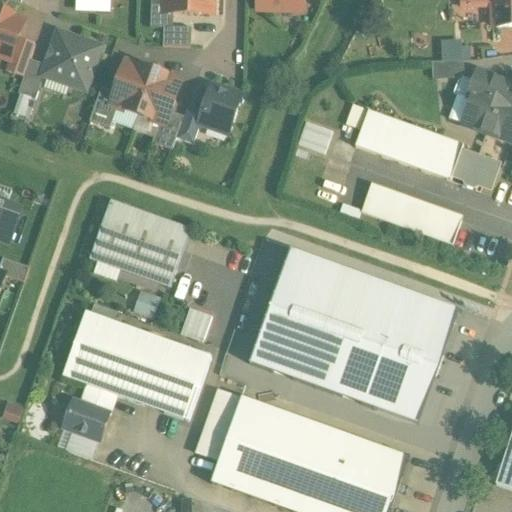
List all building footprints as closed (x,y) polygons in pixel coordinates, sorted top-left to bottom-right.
[(98,0),(76,0),(76,14),(98,15),(98,0)] [(110,0),(98,0),(98,15),(110,15),(110,0)] [(166,0),(151,0),(150,30),(163,30),(163,49),(191,50),(191,30),(172,29),(173,15),(166,15),(166,0)] [(166,0),(166,15),(173,15),(211,17),(211,0),(166,0)] [(258,0),(258,12),(282,13),(286,9),(303,10),(302,0),(258,0)] [(492,0),(461,0),(462,9),(492,8),(492,4),(492,0)] [(511,0),(492,0),(492,4),(492,8),(493,29),(511,27),(511,0)] [(27,27),(0,17),(0,59),(13,64),(27,27)] [(101,50),(58,35),(46,71),(43,78),(44,78),(86,93),(101,50)] [(464,63),(432,65),(433,80),(465,78),(464,63)] [(154,74),(126,64),(115,95),(111,108),(117,110),(138,118),(154,74)] [(46,71),(30,66),(24,81),(41,87),(44,78),(43,78),(46,71)] [(181,84),(154,74),(138,118),(159,125),(166,127),(171,114),(181,84)] [(511,86),(478,74),(468,101),(479,105),(470,129),(511,144),(511,143),(511,86)] [(41,87),(24,81),(19,96),(36,102),(41,87)] [(223,93),(212,89),(199,126),(200,126),(215,132),(217,128),(230,132),(241,99),(239,96),(226,92),(223,93)] [(102,90),(90,124),(110,131),(117,110),(111,108),(115,95),(102,90)] [(369,114),(353,108),(346,128),(362,133),(369,114)] [(166,127),(159,125),(152,146),(172,153),(177,141),(182,126),(184,119),(171,114),(166,127)] [(464,148),(369,114),(362,133),(356,150),(451,184),(453,178),(462,152),(464,148)] [(299,148),(326,156),(332,133),(305,125),(299,148)] [(197,132),(182,126),(177,141),(193,147),(199,132),(198,132),(200,126),(199,126),(197,132)] [(499,165),(462,152),(453,178),(464,182),(466,186),(474,189),(478,187),(484,189),(485,186),(489,184),(492,185),(499,165)] [(462,223),(370,190),(362,215),(453,248),(462,223)] [(0,247),(12,251),(25,210),(0,201),(0,247)] [(192,232),(111,203),(90,261),(171,290),(192,232)] [(460,315),(291,254),(250,367),(419,428),(460,315)] [(29,270),(3,261),(0,269),(0,275),(4,277),(4,278),(24,285),(29,270)] [(141,296),(134,314),(153,321),(160,302),(141,296)] [(212,319),(190,311),(181,337),(203,345),(212,319)] [(212,361),(86,316),(63,380),(87,388),(118,399),(189,425),(212,361)] [(118,399),(87,388),(80,407),(106,416),(108,411),(113,413),(118,399)] [(391,511),(409,461),(241,401),(211,486),(284,511),(391,511)] [(80,407),(73,404),(64,431),(74,434),(98,443),(100,444),(109,417),(80,407)] [(98,443),(74,434),(68,454),(91,462),(98,443)] [(511,437),(497,485),(496,488),(511,493),(511,437)]
